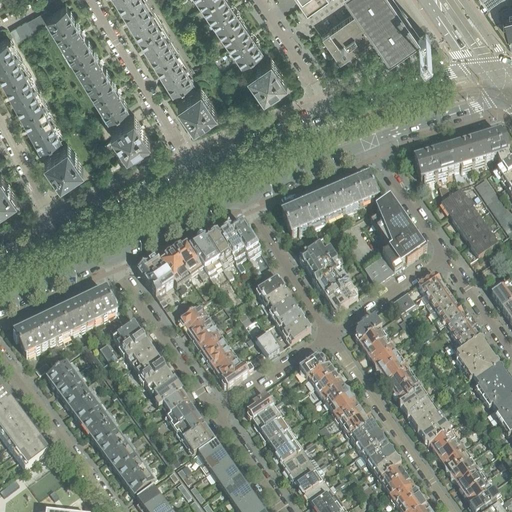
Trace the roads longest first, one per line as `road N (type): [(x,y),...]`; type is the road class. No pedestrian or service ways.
road 1 (residential): [(451,511),(328,336)]
road 2 (residential): [(91,0),(192,168)]
road 3 (residential): [(217,415),(113,255)]
road 4 (residential): [(0,358),(114,511)]
road 5 (residential): [(328,336),(248,198)]
road 6 (tertiary): [(479,69),(330,111)]
road 7 (tertiary): [(330,111),(192,168)]
road 8 (tertiary): [(192,168),(56,229)]
road 9 (tertiary): [(113,255),(248,198)]
road 10 (tertiary): [(372,142),(511,99)]
road 11 (residential): [(328,336),(444,256)]
road 12 (residential): [(217,415),(328,336)]
road 13 (tertiary): [(248,198),(372,142)]
road 14 (residential): [(444,256),(372,142)]
road 15 (residential): [(330,111),(255,0)]
road 16 (tertiary): [(0,310),(113,255)]
road 17 (residential): [(56,229),(0,121)]
